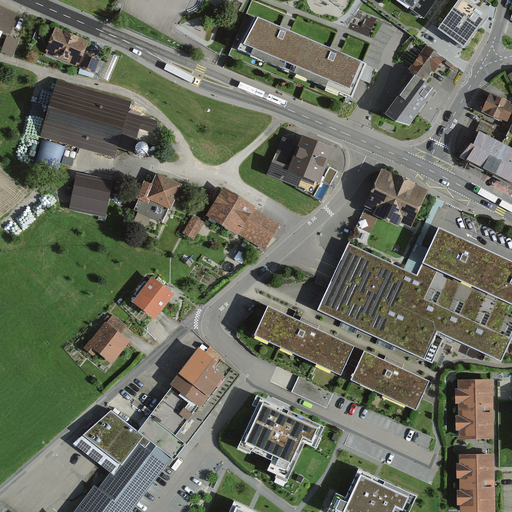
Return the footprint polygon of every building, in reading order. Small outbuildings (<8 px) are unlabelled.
[(439,0),(395,0),(424,21),(439,0)] [(487,17),(463,0),(461,0),(439,32),(463,50),(487,17)] [(18,15),(0,6),(0,28),(9,33),(18,15)] [(296,76),(310,42),(254,19),(240,52),(296,76)] [(92,46),(59,33),(50,55),(95,73),(101,59),(89,55),(92,46)] [(19,43),(9,40),(5,53),(15,56),(19,43)] [(352,99),(366,66),(310,42),(296,76),(352,99)] [(442,60),(426,48),(412,69),(428,80),(442,60)] [(433,93),(414,80),(389,116),(408,129),(433,93)] [(135,105),(63,85),(49,134),(120,154),(121,149),(135,153),(145,120),(132,116),(135,105)] [(511,104),(494,98),(487,115),(511,124),(511,104)] [(511,132),(483,128),(469,159),(490,169),(511,179),(511,132)] [(284,164),(275,161),(269,175),(297,188),(296,189),(320,199),(339,173),(328,167),(335,150),(300,136),(288,166),(284,164)] [(38,157),(60,165),(67,146),(45,138),(38,157)] [(284,138),(275,161),(284,164),(292,142),(284,138)] [(140,160),(144,160),(147,157),(148,154),(147,151),(144,148),(140,148),(137,150),(135,154),(137,158),(140,160)] [(387,174),(355,240),(403,264),(436,198),(387,174)] [(114,183),(80,176),(74,209),(107,215),(114,183)] [(160,187),(149,182),(137,211),(163,222),(169,208),(174,210),(185,186),(164,176),(160,187)] [(283,226),(230,193),(216,217),(268,249),(283,226)] [(207,226),(196,218),(187,233),(198,240),(207,226)] [(417,276),(349,244),(318,312),(432,364),(444,335),(501,362),(506,352),(511,340),(511,262),(439,229),(417,276)] [(174,300),(154,284),(139,304),(159,320),(174,300)] [(300,326),(270,312),(258,339),(343,378),(355,352),(300,326)] [(133,343),(111,323),(90,346),(112,366),(133,343)] [(138,433),(172,459),(173,460),(236,377),(202,352),(138,433)] [(388,364),(368,355),(355,383),(418,410),(430,382),(388,364)] [(292,392),(327,409),(334,393),(299,376),(292,392)] [(497,382),(464,382),(464,439),(498,438),(497,382)] [(274,409),(262,404),(242,447),(275,462),(270,473),(286,481),(303,443),(313,447),(321,430),(274,409)] [(131,511),(172,459),(138,433),(111,412),(73,446),(110,474),(99,490),(95,487),(75,511),(131,511)] [(415,431),(412,443),(430,448),(433,436),(415,431)] [(499,511),(499,455),(465,455),(466,511),(499,511)] [(374,481),(365,476),(352,503),(343,499),(337,511),(339,511),(396,511),(398,509),(405,511),(406,511),(413,498),(374,481)]
